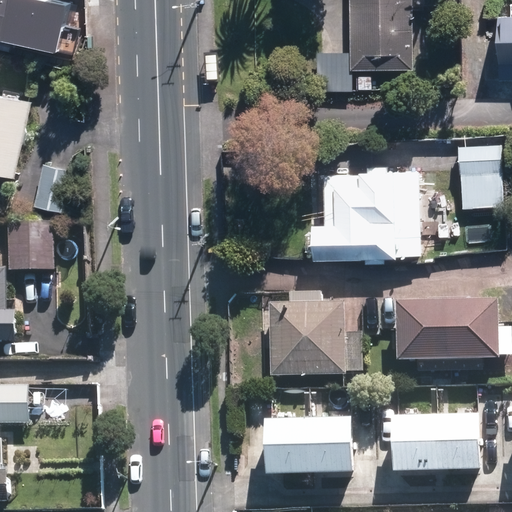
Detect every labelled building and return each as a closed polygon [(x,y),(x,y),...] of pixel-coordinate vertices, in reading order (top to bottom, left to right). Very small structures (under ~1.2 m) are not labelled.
[(0,0),(0,35),(8,0),(0,0)] [(37,0),(8,0),(0,35),(0,41),(26,47),(37,0)] [(41,0),(37,0),(26,47),(54,54),(65,5),(41,0)] [(352,0),(353,48),(319,48),(319,88),(356,88),(356,66),(417,66),(416,0),(352,0)] [(511,75),(511,12),(496,12),(496,59),(499,59),(499,76),(511,75)] [(219,78),(218,52),(207,53),(208,79),(219,78)] [(375,73),(360,74),(361,86),(375,86),(375,73)] [(0,178),(13,181),(31,103),(0,95),(0,178)] [(502,208),(501,145),(457,146),(458,176),(460,176),(461,209),(502,208)] [(61,214),(71,173),(42,166),(32,207),(61,214)] [(324,222),(314,223),(315,260),(400,258),(399,255),(422,254),(420,172),(322,175),(324,222)] [(55,220),(12,220),(13,269),(56,268),(55,220)] [(0,274),(0,339),(21,340),(20,309),(3,309),(2,274),(0,274)] [(324,302),(324,293),(290,293),(290,303),(270,303),(271,377),(347,375),(347,371),(362,370),(361,333),(347,334),(346,303),(324,302)] [(483,371),(483,360),(503,359),(503,300),(399,302),(400,361),(418,361),(418,372),(483,371)] [(0,384),(0,422),(30,423),(30,385),(0,384)] [(72,404),(31,403),(31,424),(30,446),(71,447),(72,404)] [(477,414),(391,416),(393,470),(479,468),(477,414)] [(351,416),(265,418),(267,473),(353,470),(351,416)] [(0,470),(0,501),(12,501),(11,470),(0,470)]
